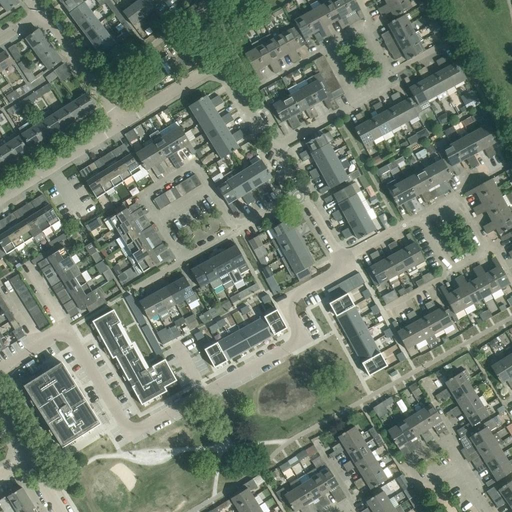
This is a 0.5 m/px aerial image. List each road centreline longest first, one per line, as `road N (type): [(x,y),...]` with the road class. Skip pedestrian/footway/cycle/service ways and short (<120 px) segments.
road 1 (residential): [(310,285),(290,303),(305,338),(131,435),(64,327)]
road 2 (residential): [(237,230),(197,165),(145,196),(184,260)]
road 3 (residential): [(390,80),(357,26),(326,46),(357,104)]
road 4 (residential): [(0,199),(121,123)]
road 5 (residential): [(94,82),(204,0)]
road 6 (residential): [(444,441),(402,467),(418,489),(458,465)]
road 7 (residential): [(274,152),(230,79),(211,70),(195,75)]
